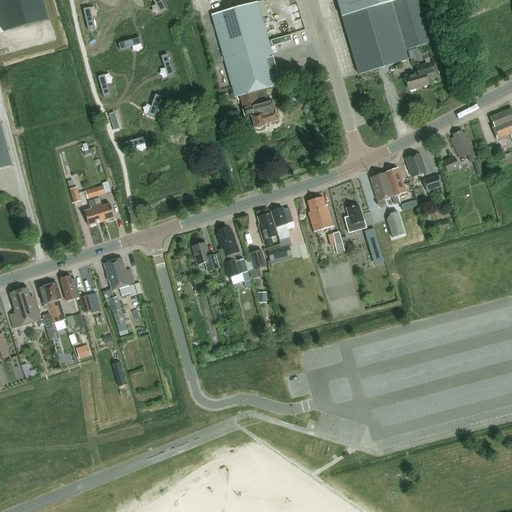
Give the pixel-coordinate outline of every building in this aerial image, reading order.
[(41,0),(0,0),(0,20),(3,33),(47,21),(41,0)] [(159,0),(151,0),(160,13),(166,10),(159,0)] [(336,0),(342,17),(359,75),(408,60),(405,51),(431,43),(418,0),(336,0)] [(264,1),(258,2),(262,18),(268,16),(264,1)] [(258,2),(212,15),(235,98),(240,96),(254,92),(255,92),(262,90),(281,85),(263,22),(262,18),(258,2)] [(89,8),(82,9),(88,31),(95,29),(89,8)] [(290,35),(271,40),(273,46),(292,41),(290,35)] [(139,37),(118,44),(120,51),(141,44),(139,37)] [(435,40),(438,50),(444,48),(441,38),(437,40),(435,40)] [(168,55),(161,57),(166,77),(173,75),(168,55)] [(409,91),(429,85),(427,81),(439,77),(434,62),(422,66),(424,71),(405,77),(409,91)] [(104,75),(98,77),(103,98),(110,96),(104,75)] [(254,92),(240,96),(244,109),(243,110),(245,118),(243,118),(246,126),(253,124),(254,128),(265,125),(265,124),(278,121),(276,112),(275,112),(272,102),(259,105),(257,102),(254,92)] [(155,95),(147,115),(154,117),(161,97),(155,95)] [(511,140),(511,109),(511,108),(490,117),(494,127),(492,128),(497,139),(510,134),(511,140)] [(0,120),(0,169),(12,166),(0,120)] [(483,174),(479,161),(466,132),(463,134),(461,131),(453,135),(454,138),(451,139),(460,158),(467,155),(471,163),(474,161),(479,175),(483,174)] [(122,143),(124,150),(146,144),(144,138),(122,143)] [(487,162),(490,170),(511,161),(511,156),(511,153),(497,158),(496,156),(505,152),(503,147),(494,150),(493,147),(485,150),(489,161),(487,162)] [(427,173),(420,154),(405,160),(411,179),(427,173)] [(455,157),(442,162),(447,175),(460,169),(455,157)] [(400,203),(397,195),(406,192),(398,168),(386,172),(391,185),(387,186),(391,197),(392,197),(395,205),(400,203)] [(385,200),(391,197),(387,186),(391,185),(386,173),(370,178),(380,207),(386,205),(385,200)] [(438,176),(422,181),(426,193),(442,188),(441,186),(442,185),(440,179),(439,179),(438,176)] [(103,186),(92,190),(94,197),(105,194),(103,186)] [(81,201),(79,194),(77,187),(69,189),(73,203),(81,201)] [(92,190),(86,191),(88,199),(94,197),(92,190)] [(314,232),(333,227),(327,206),(325,207),(322,197),(307,202),(310,212),(308,213),(314,232)] [(102,207),(99,199),(95,200),(102,222),(114,218),(110,204),(102,207)] [(89,226),(102,222),(95,200),(89,202),(91,210),(84,212),(89,226)] [(364,221),(359,205),(346,209),(348,216),(344,218),(349,234),(367,228),(364,221)] [(287,224),(293,222),(289,208),(281,211),(280,209),(271,212),(279,240),(289,237),(285,224),(287,224)] [(391,214),(387,220),(393,239),(405,235),(404,233),(398,212),(391,214)] [(272,238),(277,236),(270,213),(258,217),(260,225),(259,227),(263,241),(265,246),(274,244),(272,238)] [(228,231),(227,228),(219,230),(220,234),(217,234),(222,247),(222,250),(219,251),(224,266),(228,279),(239,275),(235,262),(236,262),(234,253),(238,252),(231,230),(228,231)] [(372,229),(364,231),(372,256),(381,253),(374,229),(372,229)] [(338,232),(327,235),(330,245),(333,244),(336,253),(343,251),(338,232)] [(308,239),(302,241),(305,255),(312,253),(308,239)] [(216,255),(210,256),(206,243),(193,247),(198,266),(206,263),(208,272),(220,269),(216,255)] [(289,246),(268,252),(271,262),(291,256),(289,246)] [(262,250),(249,253),(255,271),(267,267),(262,250)] [(129,285),(134,284),(130,270),(126,271),(122,259),(105,264),(112,290),(119,288),(129,285)] [(236,262),(235,262),(239,275),(241,274),(242,274),(247,272),(244,260),(236,262)] [(247,272),(242,274),(244,282),(250,281),(248,272),(247,272)] [(65,296),(67,302),(80,298),(84,314),(92,312),(88,296),(80,298),(75,279),(71,280),(70,276),(60,279),(65,296)] [(60,322),(64,321),(65,320),(59,300),(62,300),(57,283),(48,286),(49,290),(50,290),(51,294),(51,295),(56,313),(57,312),(60,322)] [(222,284),(216,286),(217,292),(221,291),(222,293),(224,292),(224,290),(222,284)] [(129,285),(119,288),(122,296),(132,293),(129,285)] [(55,324),(60,322),(57,312),(56,313),(51,295),(51,294),(50,290),(49,290),(48,286),(39,289),(44,305),(47,304),(50,314),(42,316),(46,331),(50,330),(54,328),(56,328),(55,324)] [(14,329),(40,320),(33,299),(30,300),(27,288),(10,293),(16,313),(10,315),(14,329)] [(267,303),(266,293),(258,293),(258,303),(267,303)] [(97,294),(88,296),(92,312),(92,313),(101,310),(97,294)] [(117,297),(108,300),(117,325),(120,337),(128,334),(125,323),(125,322),(117,297)] [(137,310),(131,312),(135,321),(140,318),(137,310)] [(75,326),(72,316),(66,318),(69,328),(75,326)] [(236,330),(228,327),(225,335),(233,338),(236,330)] [(50,330),(46,331),(49,341),(57,339),(54,328),(50,330)] [(0,360),(10,357),(3,333),(0,334),(0,360)] [(88,345),(76,349),(79,359),(91,356),(88,345)] [(26,380),(38,376),(36,370),(29,373),(26,364),(21,366),(26,380)]
